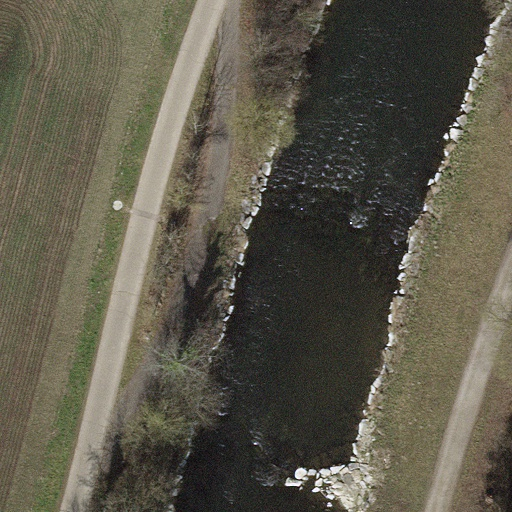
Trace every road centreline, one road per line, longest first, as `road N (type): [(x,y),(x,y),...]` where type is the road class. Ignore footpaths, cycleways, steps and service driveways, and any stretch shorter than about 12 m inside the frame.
road 1 (track): [(215,0),(161,153),(75,511)]
road 2 (track): [(439,511),(511,274)]
